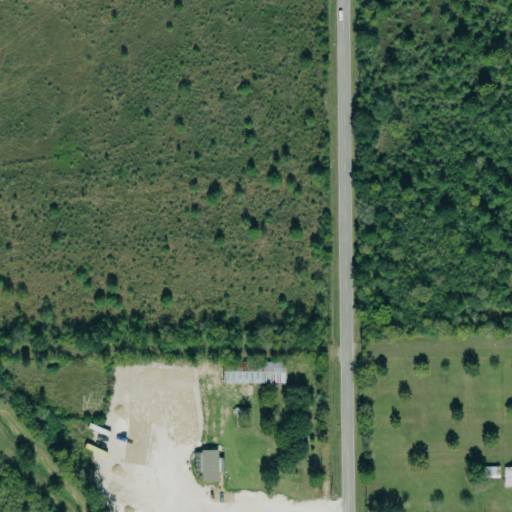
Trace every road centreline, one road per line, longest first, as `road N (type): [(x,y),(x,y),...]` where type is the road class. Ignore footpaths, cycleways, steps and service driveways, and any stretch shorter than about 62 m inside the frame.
road 1 (secondary): [(350,511),(350,0)]
road 2 (residential): [(0,348),(354,346)]
